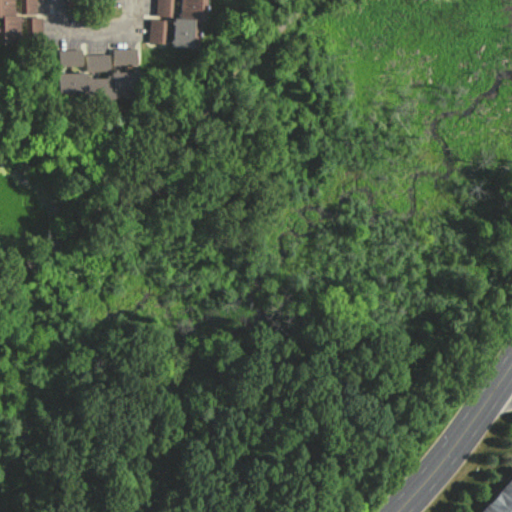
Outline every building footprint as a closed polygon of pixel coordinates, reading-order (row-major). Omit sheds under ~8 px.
[(0,0),(0,44),(18,44),(18,15),(12,15),(11,0),(0,0)] [(35,0),(33,0),(18,0),(19,14),(36,14),(35,0)] [(154,0),(153,15),(170,16),(171,0),(176,0),(176,17),(190,18),(190,22),(202,22),(202,4),(206,4),(205,0),(154,0)] [(24,17),(24,36),(40,36),(40,17),(24,17)] [(169,47),(188,48),(189,19),(171,18),(169,47)] [(162,44),(163,19),(147,19),(146,43),(162,44)] [(55,100),(111,100),(111,96),(136,96),(136,71),(109,71),(109,64),(135,64),(134,48),(108,48),(108,54),(84,54),(84,70),(104,70),(104,77),(84,77),(84,72),(55,72),(55,100)] [(57,66),(80,65),(80,49),(57,49),(57,66)] [(511,511),(511,471),(477,511),(511,511)]
